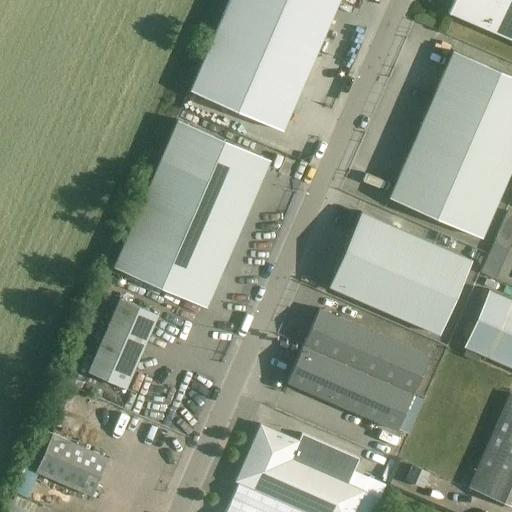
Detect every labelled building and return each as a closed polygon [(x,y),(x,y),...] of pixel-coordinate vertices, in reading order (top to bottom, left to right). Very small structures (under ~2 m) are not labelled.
[(338,0),(228,0),(189,92),(281,132),(338,0)] [(511,77),(452,51),(388,198),(480,238),(511,164),(511,0),(453,0),(447,14),(449,14),(449,13),(511,40),(511,77)] [(268,161),(176,122),(112,268),(205,308),(268,161)] [(511,213),(508,212),(493,244),(508,251),(511,242),(511,213)] [(470,261),(360,213),(327,287),(438,335),(470,261)] [(511,301),(488,291),(463,348),(511,369),(511,301)] [(156,316),(119,300),(87,373),(124,390),(156,316)] [(302,347),(413,395),(429,358),(318,310),(302,347)] [(397,432),(413,395),(302,347),(286,384),(397,432)] [(511,395),(510,395),(469,488),(511,507),(511,395)] [(298,442),(259,425),(234,482),(302,511),(354,511),(363,493),(290,461),(298,442)] [(50,437),(38,432),(23,467),(35,472),(34,473),(91,498),(107,460),(51,436),(50,437)] [(431,474),(412,466),(406,481),(424,489),(431,474)] [(17,502),(13,511),(38,511),(39,511),(17,502)]
